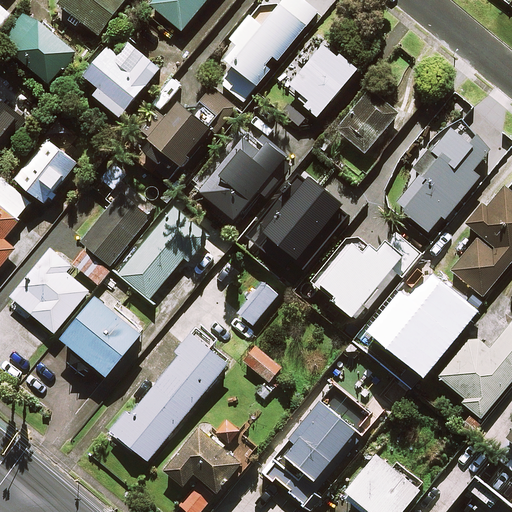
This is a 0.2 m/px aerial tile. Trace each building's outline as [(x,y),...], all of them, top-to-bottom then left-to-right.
[(123,0),(59,0),(53,8),(94,39),(123,0)] [(209,0),(156,0),(152,6),(183,32),(209,0)] [(302,0),(284,0),(280,6),(258,5),(231,40),(238,45),(226,60),(234,66),(220,83),(245,102),(271,69),(267,66),(274,58),(278,61),(317,12),(302,0)] [(76,54),(26,15),(0,47),(49,87),(76,54)] [(326,43),(290,86),(302,97),(299,101),(317,117),(357,70),(326,43)] [(162,72),(131,45),(120,58),(110,50),(86,77),(102,91),(96,97),(121,119),(162,72)] [(183,167),(212,129),(179,103),(184,97),(175,89),(140,134),(183,167)] [(398,113),(370,90),(337,131),(366,154),(398,113)] [(0,150),(23,122),(0,103),(0,150)] [(493,148),(478,135),(471,144),(450,126),(415,169),(421,174),(399,201),(405,207),(403,210),(428,231),(442,215),(445,218),(479,177),(473,171),(493,148)] [(75,165),(45,141),(13,181),(42,205),(75,165)] [(256,153),(241,141),(196,194),(230,223),(282,162),(263,145),(256,153)] [(336,166),(312,149),(305,159),(329,176),(336,166)] [(113,162),(100,176),(114,189),(128,175),(113,162)] [(347,221),(293,179),(254,228),(264,237),(253,251),(282,273),(305,243),(320,254),(347,221)] [(30,207),(0,183),(0,182),(0,265),(12,250),(1,242),(30,207)] [(511,261),(511,193),(504,187),(488,207),(483,204),(466,224),(480,235),(451,270),(483,297),(511,261)] [(119,198),(113,193),(104,203),(111,209),(80,245),(83,248),(70,264),(95,284),(121,253),(154,213),(126,190),(119,198)] [(207,237),(172,209),(117,276),(147,301),(182,258),(187,262),(207,237)] [(313,288),(349,322),(394,274),(400,279),(420,258),(395,235),(376,255),(359,240),(313,288)] [(67,267),(49,251),(9,298),(51,334),(86,293),(63,272),(67,267)] [(276,297),(262,286),(237,316),(252,327),(276,297)] [(439,287),(422,307),(416,314),(407,307),(386,332),(407,349),(401,356),(419,370),(468,311),(439,287)] [(137,336),(92,299),(56,343),(101,380),(137,336)] [(511,382),(511,327),(490,354),(471,337),(437,379),(465,401),(461,405),(480,421),(511,382)] [(206,350),(189,336),(173,355),(177,358),(128,416),(124,413),(107,434),(143,464),(225,366),(206,350)] [(280,369),(253,348),(241,362),(274,389),(279,383),(273,378),(280,369)] [(333,385),(266,475),(275,481),(277,478),(291,488),(288,492),(313,510),(322,499),(316,495),(363,433),(346,420),(358,404),(333,385)] [(225,419),(211,436),(227,449),(241,433),(225,419)] [(236,465),(195,430),(159,472),(178,488),(190,475),(211,493),(236,465)] [(399,511),(413,495),(370,459),(339,496),(358,511),(399,511)] [(199,511),(209,501),(194,488),(179,506),(185,511),(199,511)]
